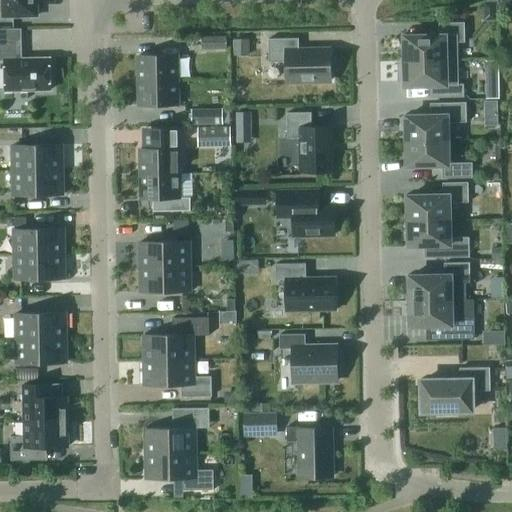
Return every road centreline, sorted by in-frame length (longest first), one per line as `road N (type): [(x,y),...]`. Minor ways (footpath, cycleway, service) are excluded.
road 1 (residential): [(511,493),(410,481),(375,461),(361,0)]
road 2 (residential): [(92,0),(107,488),(0,491)]
